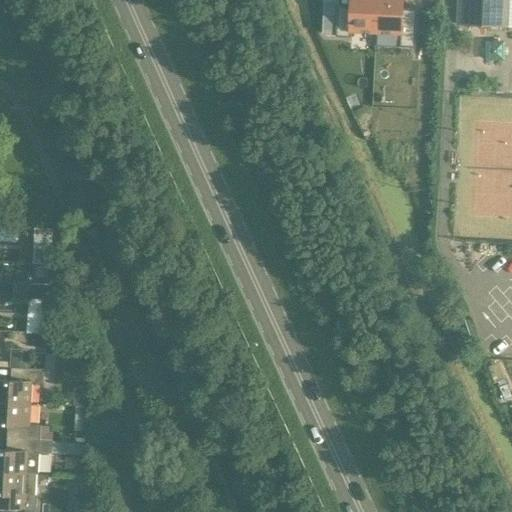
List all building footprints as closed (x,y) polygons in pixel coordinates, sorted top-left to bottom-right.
[(351,0),(350,30),(375,31),(376,0),(351,0)] [(376,0),(375,31),(401,33),(402,0),(376,0)] [(508,27),(508,0),(456,0),(455,25),(508,27)] [(50,264),(51,250),(33,249),(32,263),(50,264)] [(48,300),(48,291),(33,291),(33,299),(48,300)] [(29,335),(45,336),(46,322),(30,321),(29,335)] [(25,368),(26,350),(10,349),(9,367),(25,368)] [(0,404),(30,406),(31,384),(0,382),(0,404)] [(77,428),(85,428),(87,386),(78,386),(77,428)] [(0,426),(14,428),(14,439),(39,441),(39,439),(51,440),(52,432),(48,432),(48,426),(40,426),(29,424),(30,406),(0,404),(0,426)] [(39,441),(14,439),(13,454),(0,453),(0,473),(25,475),(37,476),(37,474),(39,472),(40,453),(39,453),(39,449),(39,441)] [(88,444),(52,442),(51,455),(87,457),(88,444)] [(35,509),(37,476),(25,475),(0,473),(0,493),(3,493),(2,507),(35,509)] [(84,511),(85,502),(77,502),(76,511),(84,511)]
